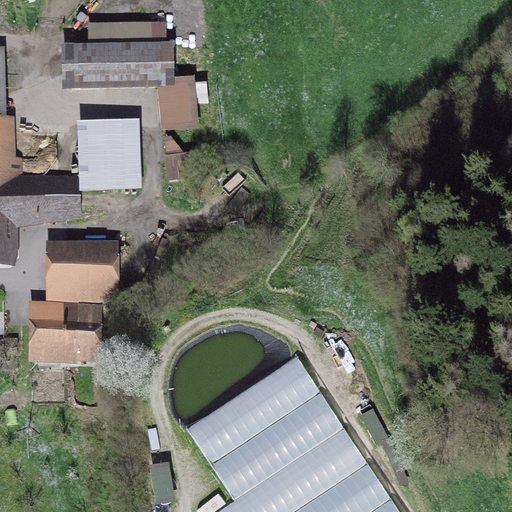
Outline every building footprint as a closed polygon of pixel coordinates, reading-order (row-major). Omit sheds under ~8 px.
[(156,50),(81,52),(81,89),(156,88),(156,50)] [(187,128),(187,87),(166,88),(167,128),(187,128)] [(78,127),(80,196),(144,193),(141,124),(78,127)] [(0,125),(0,258),(3,258),(2,221),(77,216),(74,182),(23,183),(21,161),(14,161),(13,135),(0,135),(0,125)] [(52,250),(52,293),(112,293),(112,250),(52,250)] [(78,309),(78,317),(38,316),(38,356),(77,357),(77,350),(99,350),(100,310),(78,309)]
